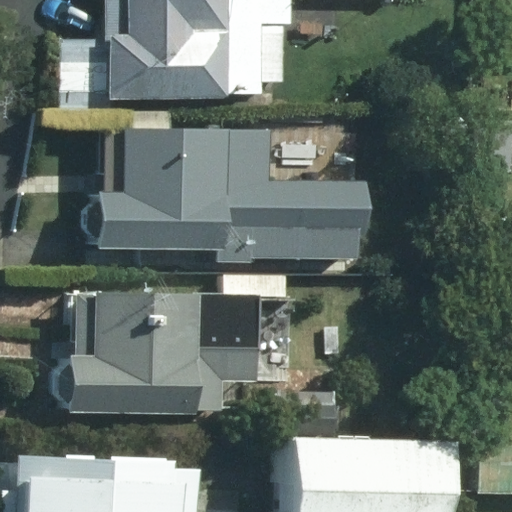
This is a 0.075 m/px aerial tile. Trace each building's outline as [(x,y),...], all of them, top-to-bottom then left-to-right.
[(286,0),(104,0),(104,38),(60,38),(52,109),(111,110),(111,99),(223,99),(223,95),(279,96),(279,23),(287,23),(286,0)] [(511,0),(482,0),(483,29),(511,28),(511,0)] [(93,237),(93,248),(216,249),(215,262),(249,261),(249,257),(354,259),(354,235),(363,235),(361,180),(261,181),(264,134),(101,130),(99,193),(98,202),(83,209),(83,227),(93,237)] [(254,381),(255,297),(70,293),(70,341),(52,342),(52,358),(65,358),(66,364),(54,374),(54,392),(64,404),(64,411),(219,413),(219,380),(254,381)] [(331,391),(276,390),(274,433),(330,436),(331,391)] [(511,492),(511,395),(462,392),(461,440),(486,440),(492,492),(511,492)] [(438,511),(439,442),(282,439),(282,511),(438,511)] [(13,454),(10,511),(192,511),(194,469),(170,468),(170,461),(13,454)]
